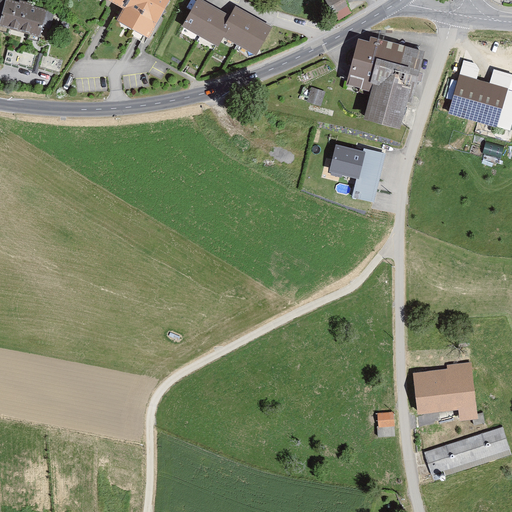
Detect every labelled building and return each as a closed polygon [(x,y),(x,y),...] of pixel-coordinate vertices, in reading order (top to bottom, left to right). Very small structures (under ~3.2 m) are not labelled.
[(45,0),(3,0),(0,11),(0,19),(7,22),(32,30),(49,35),(59,5),(47,0),(45,0)] [(169,0),(107,0),(124,9),(117,23),(150,38),(169,0)] [(206,0),(195,0),(181,28),(220,49),(226,38),(261,57),(276,25),(260,17),(248,11),(244,8),(238,6),(234,14),(222,8),(206,0)] [(328,0),(338,19),(353,12),(347,0),(328,0)] [(369,42),(358,39),(346,85),(373,92),(365,120),(400,129),(407,101),(412,102),(425,52),(370,38),(369,42)] [(490,84),(460,76),(450,113),(510,130),(511,124),(511,90),(509,90),(511,80),(511,73),(494,69),(490,84)] [(313,86),(309,101),(323,104),(326,89),(313,86)] [(357,151),(336,147),(330,173),(356,178),(352,199),(375,204),(387,150),(359,144),(357,151)] [(469,357),(416,363),(419,408),(474,402),(469,357)] [(379,428),(394,427),(393,413),(378,414),(379,428)] [(502,427),(425,453),(435,481),(511,456),(502,427)]
